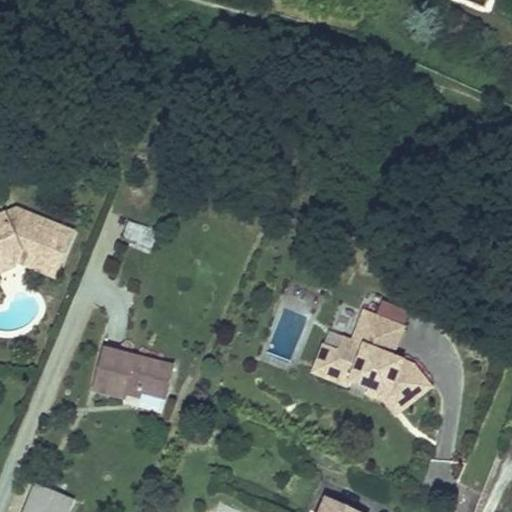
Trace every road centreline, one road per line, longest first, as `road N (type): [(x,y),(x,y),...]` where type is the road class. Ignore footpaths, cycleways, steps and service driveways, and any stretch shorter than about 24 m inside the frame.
road 1 (track): [(511,123),(345,45),(189,0)]
road 2 (unknown): [(102,240),(0,495)]
